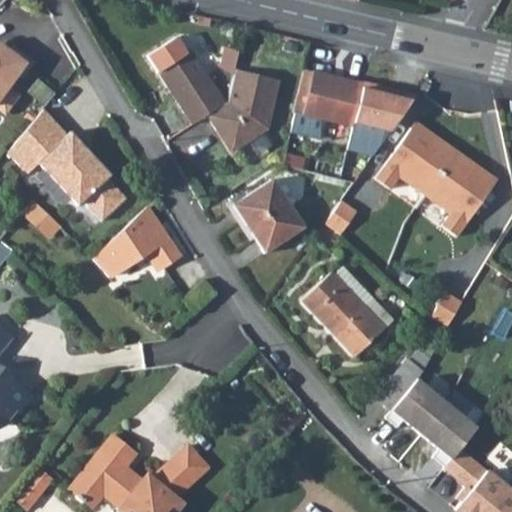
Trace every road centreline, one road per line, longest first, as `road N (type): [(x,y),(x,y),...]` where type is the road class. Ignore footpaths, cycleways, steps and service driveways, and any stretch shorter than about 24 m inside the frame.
road 1 (residential): [(427,511),(322,403),(207,247),(59,0)]
road 2 (tertiary): [(452,49),(246,0)]
